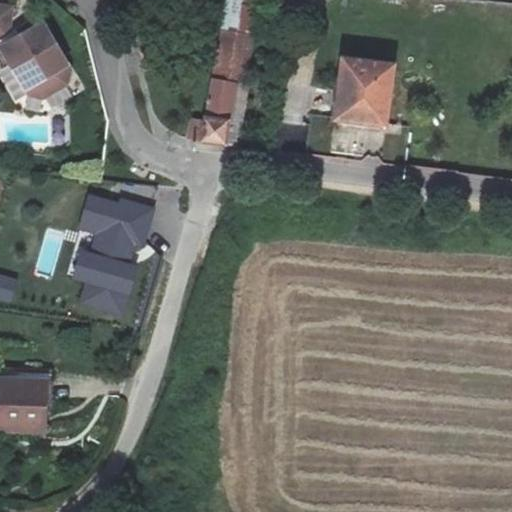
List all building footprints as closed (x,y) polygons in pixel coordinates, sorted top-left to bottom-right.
[(0,7),(0,36),(3,37),(11,31),(13,9),(0,7)] [(43,31),(1,53),(9,67),(26,101),(40,105),(64,91),(68,78),(43,31)] [(224,31),(203,141),(228,145),(239,84),(247,86),(256,37),(224,31)] [(0,71),(9,67),(1,53),(0,53),(0,71)] [(337,118),(387,125),(395,65),(346,58),(337,118)] [(81,229),(97,233),(92,254),(82,252),(75,279),(87,282),(82,303),(122,313),(128,292),(129,293),(136,266),(129,264),(134,243),(143,245),(152,208),(121,200),(120,204),(90,196),(81,229)] [(0,278),(0,298),(15,301),(19,282),(0,278)] [(0,376),(0,422),(38,425),(41,378),(0,376)]
